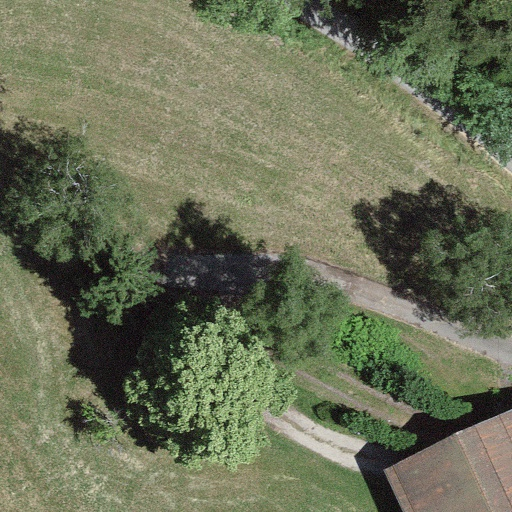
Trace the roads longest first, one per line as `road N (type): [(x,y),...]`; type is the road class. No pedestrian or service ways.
road 1 (track): [(511,355),(272,278),(153,276)]
road 2 (residential): [(511,161),(418,82),(286,0)]
